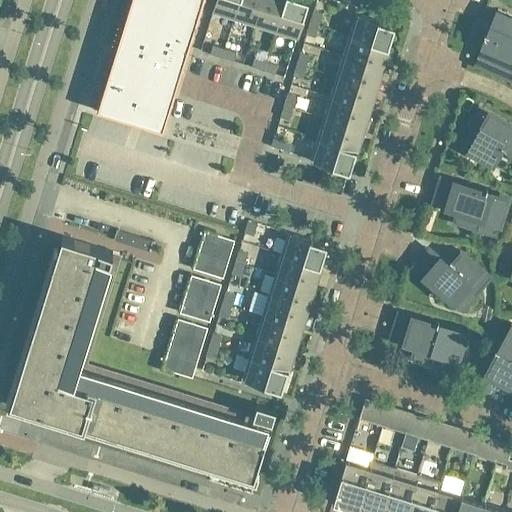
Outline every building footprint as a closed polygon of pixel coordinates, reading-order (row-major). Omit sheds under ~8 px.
[(96,110),(162,130),(202,0),(130,0),(115,49),(96,110)] [(233,19),(238,0),(215,0),(211,13),(233,19)] [(253,26),(261,0),(238,0),(233,19),(253,26)] [(274,32),(284,0),(261,0),(253,26),(274,32)] [(296,39),(307,0),(284,0),(274,32),(296,39)] [(511,57),(508,55),(511,45),(511,17),(496,10),(491,23),(487,34),(484,33),(483,34),(486,35),(474,64),(511,80),(511,76),(511,57)] [(318,25),(321,13),(313,11),(309,22),(318,25)] [(388,46),(394,25),(355,13),(348,34),(388,46)] [(314,37),(318,25),(309,22),(306,34),(314,37)] [(381,67),(388,46),(348,34),(342,55),(381,67)] [(221,57),(224,48),(212,45),(210,54),(221,57)] [(233,61),(235,52),(224,48),(221,57),(233,61)] [(305,66),(309,55),(300,52),(296,63),(305,66)] [(375,88),(381,67),(342,55),(335,76),(375,88)] [(262,70),(265,61),(254,58),(251,66),(262,70)] [(274,74),(277,65),(265,61),(262,70),(274,74)] [(301,78),(305,66),(296,63),(293,75),(301,78)] [(368,108),(375,88),(335,76),(329,96),(368,108)] [(292,108),(296,96),(287,93),(283,105),(292,108)] [(362,129),(368,108),(329,96),(322,117),(362,129)] [(289,119),(292,108),(283,105),(280,116),(289,119)] [(504,146),(502,145),(506,137),(511,139),(511,124),(478,106),(467,124),(478,130),(467,150),(491,164),(501,146),(504,147),(504,146)] [(355,150),(362,129),(322,117),(316,138),(355,150)] [(279,148),(283,137),(274,134),(271,146),(279,148)] [(349,171),(355,150),(316,138),(309,159),(349,171)] [(495,236),(507,197),(486,191),(486,188),(485,187),(485,190),(465,184),(453,180),(449,195),(434,190),(430,203),(457,211),(479,218),(476,228),(475,230),(495,236)] [(253,235),(256,223),(248,221),(244,232),(253,235)] [(148,248),(151,238),(115,227),(112,236),(148,248)] [(222,277),(234,240),(204,230),(193,268),(222,277)] [(319,265),(326,244),(287,232),(280,253),(319,265)] [(101,285),(112,251),(61,235),(50,269),(101,285)] [(243,264),(247,253),(238,250),(235,262),(243,264)] [(466,287),(482,269),(460,251),(452,261),(449,259),(448,260),(451,262),(449,264),(439,256),(430,266),(419,256),(410,267),(431,285),(432,284),(462,310),(476,294),(474,293),(466,287)] [(313,286),(319,265),(280,253),(274,274),(313,286)] [(240,276),(243,264),(235,262),(231,273),(240,276)] [(91,318),(101,285),(50,269),(40,302),(91,318)] [(220,283),(191,274),(179,312),(209,321),(220,283)] [(307,307),(313,286),(274,274),(267,294),(307,307)] [(230,306),(234,294),(225,292),(222,303),(230,306)] [(300,327),(307,307),(267,294),(261,315),(300,327)] [(81,351),(91,318),(40,302),(30,335),(81,351)] [(227,317),(230,306),(222,303),(218,315),(227,317)] [(434,352),(457,359),(465,333),(437,324),(437,321),(436,320),(435,323),(423,319),(408,314),(399,343),(414,348),(411,358),(430,364),(434,352)] [(294,348),(300,327),(261,315),(254,336),(294,348)] [(191,377),(207,327),(177,318),(162,368),(191,377)] [(509,387),(511,381),(511,323),(497,350),(495,348),(494,350),(497,351),(490,362),(477,387),(489,393),(496,380),(509,387)] [(218,347),(221,335),(213,333),(209,344),(218,347)] [(52,416),(69,358),(78,361),(81,351),(30,335),(9,402),(52,416)] [(287,369),(294,348),(254,336),(248,357),(287,369)] [(214,358),(218,347),(209,344),(205,356),(214,358)] [(281,390),(287,369),(248,357),(241,378),(281,390)] [(81,425),(97,373),(76,367),(78,361),(69,358),(52,416),(81,425)] [(109,434),(125,382),(97,373),(81,425),(109,434)] [(138,443),(154,391),(125,382),(109,434),(138,443)] [(167,452),(183,400),(154,391),(138,443),(167,452)] [(195,461),(211,409),(183,400),(167,452),(195,461)] [(377,401),(375,423),(382,425),(388,405),(389,405),(377,401)] [(400,408),(398,431),(405,433),(411,412),(412,412),(400,408)] [(224,470),(240,418),(211,409),(195,461),(224,470)] [(423,415),(421,438),(428,440),(434,419),(435,420),(435,419),(423,415)] [(253,479),(269,427),(240,418),(224,470),(253,479)] [(446,422),(444,445),(450,447),(457,427),(458,427),(458,426),(446,422)] [(469,429),(467,452),(473,454),(480,434),(481,434),(481,433),(469,429)] [(490,436),(489,459),(494,460),(500,440),(501,440),(501,439),(490,436)] [(467,452),(464,461),(470,463),(473,454),(467,452)] [(355,509),(371,459),(370,459),(368,466),(345,459),(331,502),(355,509)] [(363,511),(379,511),(394,466),(371,459),(355,509),(363,511)] [(404,511),(417,474),(394,466),(379,511),(404,511)] [(429,511),(440,481),(417,474),(404,511),(429,511)] [(455,511),(460,495),(438,488),(440,481),(429,511),(455,511)] [(480,511),(483,502),(460,495),(455,511),(480,511)] [(506,511),(507,509),(483,502),(480,511),(506,511)]
